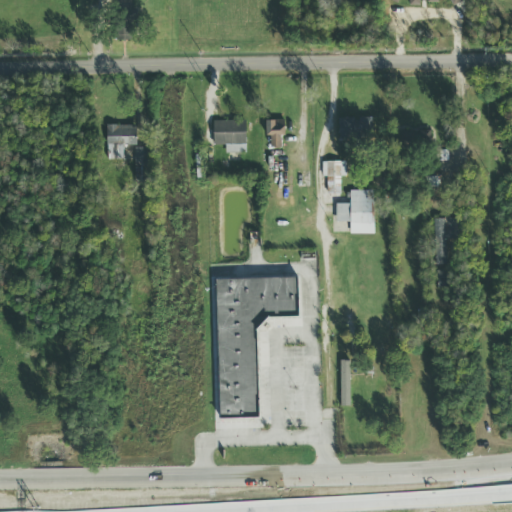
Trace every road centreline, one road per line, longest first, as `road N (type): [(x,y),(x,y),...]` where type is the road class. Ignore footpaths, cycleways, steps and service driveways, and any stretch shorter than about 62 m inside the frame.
road 1 (primary): [(511,465),(336,479),(0,487)]
road 2 (residential): [(0,67),(511,59)]
road 3 (motorway): [(511,495),(253,511)]
